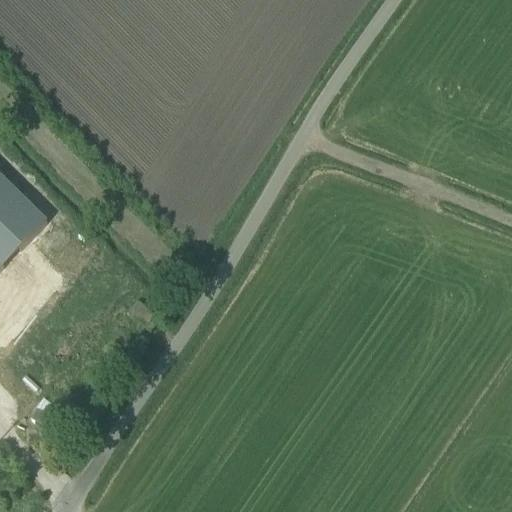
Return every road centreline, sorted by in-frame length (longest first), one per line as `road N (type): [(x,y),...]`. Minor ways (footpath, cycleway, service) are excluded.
road 1 (unclassified): [(64,511),(390,0)]
road 2 (track): [(301,139),(511,218)]
